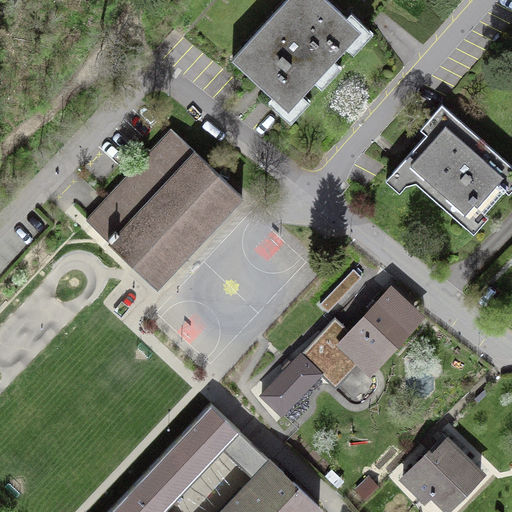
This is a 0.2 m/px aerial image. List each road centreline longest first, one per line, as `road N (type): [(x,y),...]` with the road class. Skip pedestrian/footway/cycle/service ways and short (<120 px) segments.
road 1 (residential): [(0,234),(159,69),(313,190)]
road 2 (residential): [(313,190),(481,0)]
road 3 (residential): [(313,190),(511,345)]
